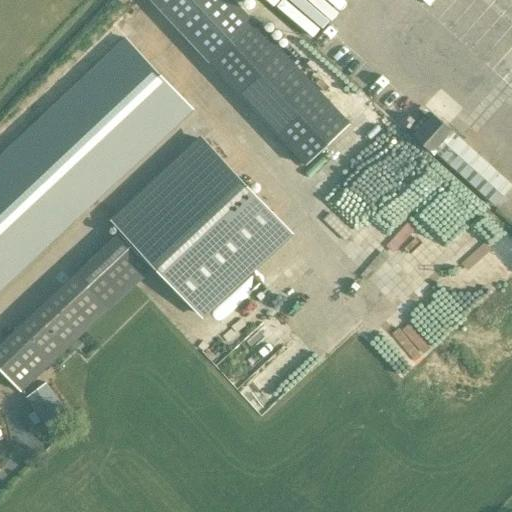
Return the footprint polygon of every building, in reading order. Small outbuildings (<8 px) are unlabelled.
[(430,0),(466,31),(493,0),(430,0)] [(306,162),(352,120),(256,16),(210,59),(306,162)] [(511,28),(485,54),(504,74),(510,68),(511,70),(511,28)] [(0,291),(194,110),(127,38),(0,156),(0,291)] [(452,132),(451,133),(433,117),(413,138),(432,155),(434,153),(493,206),(511,185),(452,132)] [(197,140),(112,220),(201,315),(286,235),(197,140)] [(0,370),(20,392),(152,269),(119,234),(0,344),(0,370)] [(45,421),(65,402),(45,380),(24,398),(45,421)]
